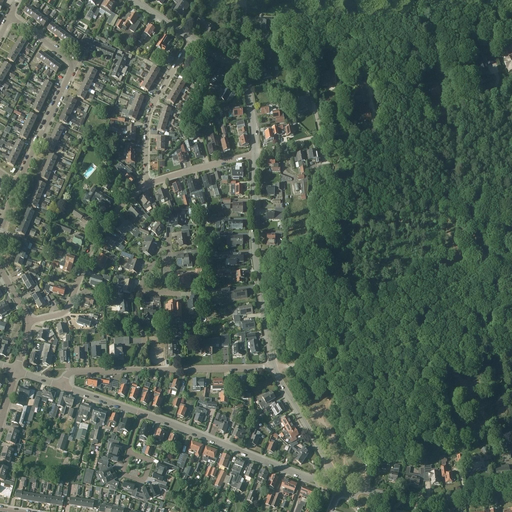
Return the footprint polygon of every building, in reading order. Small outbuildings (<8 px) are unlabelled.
[(100,9),(99,10),(100,11),(99,13),(103,16),(105,13),(105,12),(111,2),(107,0),(105,0),(101,7),(100,9)] [(172,0),(172,1),(175,3),(178,5),(173,12),(182,18),(190,6),(184,2),(185,0),(172,0)] [(111,2),(105,12),(105,13),(111,16),(107,23),(110,25),(116,16),(111,13),(116,5),(116,4),(113,1),(112,3),(111,2)] [(93,5),(89,12),(94,15),(97,9),(98,8),(93,5)] [(28,16),(33,10),(28,7),(23,13),(28,16)] [(38,14),(33,10),(28,16),(33,20),(38,14)] [(43,18),(38,14),(33,20),(38,24),(43,18)] [(127,21),(123,26),(126,28),(129,23),(132,25),(129,30),(134,33),(140,23),(136,21),(137,18),(132,14),(127,21)] [(197,28),(208,34),(211,30),(209,29),(211,26),(202,20),(203,19),(200,17),(197,22),(200,23),(197,28)] [(43,18),(38,24),(43,27),(48,21),(43,18)] [(259,35),(265,35),(265,34),(268,35),(269,30),(270,30),(270,23),(271,23),(272,19),(262,19),(261,30),(259,29),(259,35)] [(119,21),(115,27),(120,30),(122,26),(123,26),(124,23),(119,20),(119,21)] [(52,34),(57,28),(52,24),(47,30),(52,34)] [(143,34),(140,38),(144,40),(147,36),(150,38),(155,30),(149,27),(144,34),(143,33),(143,34)] [(62,32),(57,28),(52,34),(57,38),(62,32)] [(62,32),(57,38),(62,41),(67,35),(62,32)] [(71,39),(67,35),(62,41),(67,45),(71,39)] [(85,36),(80,47),(86,50),(90,40),(86,38),(86,37),(85,36)] [(159,43),(156,47),(162,50),(164,52),(170,42),(167,41),(168,40),(163,36),(159,43)] [(17,44),(23,47),(26,42),(20,38),(17,44)] [(90,40),(86,50),(93,52),(97,43),(92,41),(93,39),(91,38),(90,40)] [(71,39),(67,45),(72,49),(76,43),(71,39)] [(1,51),(6,53),(10,43),(5,41),(1,51)] [(97,43),(93,52),(99,55),(103,45),(98,43),(99,42),(97,41),(97,43)] [(503,48),(501,42),(494,44),(497,50),(503,48)] [(17,44),(13,49),(20,53),(23,47),(17,44)] [(103,45),(99,55),(105,57),(109,48),(105,46),(105,44),(104,44),(103,45)] [(109,48),(105,57),(112,60),(114,53),(115,50),(111,49),(112,47),(110,46),(109,48)] [(508,48),(502,50),(507,62),(504,63),(506,69),(508,68),(510,72),(511,71),(511,60),(511,58),(511,53),(510,54),(508,48)] [(13,49),(10,54),(17,58),(20,53),(13,49)] [(119,60),(113,74),(116,75),(114,79),(121,82),(123,77),(120,76),(121,73),(125,75),(125,74),(126,72),(127,69),(124,67),(128,59),(122,56),(123,54),(118,52),(115,58),(119,60)] [(157,55),(151,52),(147,59),(152,62),(157,55)] [(41,62),(46,56),(41,53),(36,59),(41,62)] [(490,53),(489,53),(489,54),(485,55),(485,56),(486,58),(488,65),(494,64),(491,56),(490,53)] [(17,58),(10,54),(7,60),(14,63),(17,58)] [(261,69),(263,79),(274,78),(273,67),(269,68),(269,66),(275,58),(269,54),(262,65),(262,69),(261,69)] [(50,60),(46,56),(41,62),(46,66),(50,60)] [(55,64),(50,60),(46,66),(51,70),(55,64)] [(203,61),(202,62),(201,62),(196,69),(199,71),(203,74),(204,74),(207,69),(208,70),(209,67),(206,64),(207,63),(203,61)] [(5,64),(2,69),(8,73),(11,68),(5,64)] [(60,67),(55,64),(51,70),(56,73),(60,67)] [(484,78),(485,80),(489,79),(487,71),(488,71),(488,69),(486,69),(485,64),(477,66),(479,72),(478,72),(480,79),(484,78)] [(150,72),(157,76),(160,71),(153,67),(150,72)] [(8,73),(2,69),(0,71),(0,75),(5,78),(7,75),(10,77),(11,75),(8,73)] [(97,73),(90,69),(88,75),(94,78),(97,73)] [(209,77),(207,80),(210,82),(209,85),(219,87),(220,86),(218,85),(219,83),(220,82),(221,82),(223,79),(224,76),(224,74),(218,70),(217,71),(216,70),(211,78),(209,77)] [(197,78),(194,83),(202,88),(209,77),(204,74),(203,74),(199,71),(199,72),(203,75),(200,81),(197,78)] [(145,74),(144,76),(147,78),(154,82),(157,76),(150,72),(148,75),(145,73),(145,74)] [(326,86),(326,87),(327,87),(332,86),(332,82),(334,82),(333,75),(331,75),(331,74),(319,75),(320,83),(322,83),(322,86),(326,86)] [(88,75),(85,80),(92,84),(94,78),(88,75)] [(154,82),(147,78),(144,83),(151,87),(154,82)] [(85,80),(82,86),(89,89),(91,86),(94,87),(95,85),(92,84),(85,80)] [(188,89),(184,87),(186,84),(179,80),(176,85),(183,89),(186,91),(188,89)] [(43,88),(49,91),(52,85),(45,82),(43,88)] [(151,87),(144,83),(141,88),(148,92),(151,87)] [(183,89),(176,85),(173,90),(180,94),(183,89)] [(429,87),(431,97),(435,96),(436,97),(440,96),(437,85),(434,86),(434,87),(433,87),(432,86),(429,87)] [(89,89),(82,86),(80,92),(86,95),(89,89)] [(196,86),(193,91),(196,93),(198,94),(201,89),(196,86)] [(41,91),(38,90),(36,92),(47,97),(49,91),(43,88),(41,91)] [(219,91),(223,93),(219,98),(224,101),(229,94),(230,93),(225,90),(221,88),(220,90),(219,91)] [(173,90),(170,96),(176,100),(180,94),(173,90)] [(361,97),(358,97),(359,103),(362,102),(363,105),(364,107),(359,108),(362,121),(363,121),(370,119),(368,108),(367,108),(366,104),(369,103),(366,90),(360,91),(361,97)] [(36,92),(36,94),(39,95),(37,99),(44,102),(47,97),(36,92)] [(86,95),(80,92),(77,97),(84,100),(86,95)] [(227,103),(235,96),(231,93),(225,102),(227,103)] [(130,97),(129,99),(134,101),(134,102),(141,105),(144,99),(136,96),(134,95),(133,98),(130,97)] [(176,100),(170,96),(167,101),(171,103),(173,105),(176,100)] [(37,99),(35,105),(41,108),(44,102),(37,99)] [(69,99),(67,105),(74,108),(76,102),(69,99)] [(311,111),(309,104),(308,99),(296,102),(298,111),(302,111),(303,112),(311,111)] [(134,102),(133,104),(132,107),(139,110),(141,105),(134,102)] [(41,108),(35,105),(32,110),(39,113),(41,108)] [(74,108),(67,105),(64,110),(71,113),(74,108)] [(4,112),(11,116),(13,111),(6,107),(4,112)] [(132,107),(130,112),(130,113),(137,116),(139,110),(132,107)] [(268,108),(260,109),(261,115),(262,115),(266,115),(266,116),(269,115),(269,116),(272,116),(273,119),(275,119),(280,118),(279,111),(279,110),(276,111),(276,110),(272,111),(272,107),(268,107),(268,108)] [(162,114),(169,116),(171,110),(164,108),(162,114)] [(232,109),(230,109),(231,118),(234,118),(243,116),(241,109),(236,110),(236,108),(232,109)] [(64,110),(62,116),(68,119),(71,113),(64,110)] [(122,112),(125,114),(125,115),(124,117),(125,117),(125,118),(127,119),(128,118),(135,121),(137,116),(130,113),(130,112),(127,111),(123,110),(122,112)] [(162,114),(160,119),(165,121),(168,122),(168,119),(169,116),(162,114)] [(30,115),(27,120),(34,123),(37,118),(30,115)] [(68,119),(62,116),(59,122),(66,125),(68,126),(70,123),(71,123),(72,121),(68,119)] [(160,119),(158,125),(166,127),(168,122),(165,121),(160,119)] [(34,123),(27,120),(25,126),(31,129),(34,123)] [(158,125),(157,131),(164,133),(165,130),(169,131),(170,131),(170,129),(166,127),(158,125)] [(286,125),(282,126),(283,130),(284,129),(285,133),(286,132),(287,137),(289,136),(290,137),(292,137),(293,136),(292,132),(294,131),(293,127),(287,128),(286,125)] [(25,126),(22,131),(29,135),(31,129),(25,126)] [(57,126),(54,132),(61,135),(64,129),(57,126)] [(277,127),(274,128),(273,128),(263,130),(264,134),(265,134),(266,141),(273,139),(273,137),(275,136),(279,136),(278,130),(277,127)] [(29,135),(22,131),(19,137),(26,140),(29,135)] [(61,135),(54,132),(52,137),(58,140),(61,135)] [(240,139),(241,143),(238,143),(239,147),(242,146),(242,147),(243,147),(245,147),(245,146),(248,145),(247,141),(249,141),(248,137),(247,137),(246,135),(239,137),(240,139)] [(209,145),(207,145),(208,148),(209,155),(210,155),(211,155),(212,155),(212,154),(214,154),(216,154),(215,148),(215,146),(218,145),(215,136),(210,137),(212,144),(209,145)] [(58,140),(52,137),(49,143),(56,146),(59,148),(60,145),(57,144),(58,140)] [(224,140),(221,142),(223,152),(230,150),(229,146),(229,143),(228,143),(226,137),(223,138),(224,140)] [(15,147),(21,150),(24,145),(17,141),(15,147)] [(56,146),(49,143),(46,149),(53,152),(56,146)] [(197,146),(197,147),(193,148),(196,159),(203,157),(200,143),(196,144),(197,146)] [(11,145),(10,148),(14,149),(12,153),(19,156),(21,150),(15,147),(11,145)] [(177,156),(175,157),(176,161),(179,161),(179,164),(185,162),(186,162),(185,159),(185,158),(184,155),(188,154),(186,150),(185,146),(181,147),(181,150),(177,151),(178,156),(177,156)] [(104,148),(102,153),(110,156),(112,150),(104,148)] [(316,151),(307,153),(309,160),(315,159),(316,164),(321,163),(319,153),(316,154),(316,151)] [(19,156),(12,153),(9,158),(16,161),(19,156)] [(297,155),(296,155),(297,158),(299,168),(300,168),(303,168),(302,162),(305,161),(303,153),(297,155)] [(50,156),(47,161),(54,164),(55,162),(57,158),(50,156)] [(16,161),(9,158),(7,164),(13,167),(16,161)] [(274,164),(274,160),(267,160),(267,167),(272,167),(272,172),(279,172),(279,164),(274,164)] [(54,164),(47,161),(45,167),(52,170),(53,166),(57,168),(58,166),(54,164)] [(120,163),(115,168),(123,176),(121,178),(124,181),(126,180),(130,184),(135,180),(130,176),(132,173),(120,163)] [(232,168),(231,178),(242,178),(242,168),(241,168),(241,165),(236,165),(236,168),(232,168)] [(45,167),(43,173),(50,176),(52,170),(45,167)] [(105,169),(101,173),(112,183),(116,179),(105,169)] [(50,176),(43,173),(40,178),(47,181),(50,176)] [(209,176),(203,178),(202,178),(205,188),(209,187),(210,190),(213,189),(209,176)] [(189,182),(187,183),(188,186),(188,187),(189,190),(189,189),(190,193),(193,192),(196,191),(197,194),(198,194),(199,195),(203,194),(202,189),(198,190),(197,187),(196,188),(194,181),(193,181),(193,180),(189,181),(189,182)] [(39,183),(36,189),(43,192),(45,186),(39,183)] [(111,186),(108,185),(105,183),(102,188),(108,191),(111,186)] [(181,192),(178,184),(172,186),(174,189),(173,190),(174,194),(178,193),(179,194),(182,193),(181,192)] [(231,194),(231,196),(235,196),(242,196),(242,192),(243,186),(235,185),(235,186),(235,189),(231,189),(231,194)] [(267,187),(267,195),(273,195),(273,191),(275,191),(275,187),(270,187),(267,187)] [(113,201),(103,195),(99,193),(100,193),(93,188),(85,201),(90,204),(93,206),(96,201),(99,203),(108,208),(113,201)] [(43,192),(36,189),(34,194),(41,197),(43,192)] [(167,201),(166,199),(163,190),(157,192),(158,195),(155,196),(157,202),(163,200),(164,202),(167,201)] [(34,194),(31,200),(38,203),(41,197),(34,194)] [(150,207),(149,205),(151,204),(146,196),(139,200),(144,206),(143,206),(145,210),(150,207)] [(38,203),(31,200),(29,206),(36,209),(38,203)] [(232,213),(242,213),(242,203),(232,203),(232,213)] [(134,207),(128,212),(135,220),(140,215),(141,215),(143,217),(146,214),(142,209),(139,212),(137,210),(134,207)] [(266,212),(266,219),(274,219),(274,220),(279,220),(279,215),(282,215),(282,208),(281,208),(275,208),(275,211),(270,211),(270,212),(266,212)] [(85,218),(84,219),(82,218),(84,215),(75,209),(72,215),(78,219),(78,220),(82,223),(82,222),(82,223),(80,226),(84,229),(86,226),(91,230),(95,224),(85,218)] [(25,216),(31,219),(34,213),(27,210),(25,216)] [(168,217),(168,223),(174,223),(174,225),(174,227),(181,227),(181,223),(185,223),(185,215),(181,215),(181,216),(173,216),(173,217),(168,217)] [(25,216),(23,222),(29,225),(31,219),(25,216)] [(223,219),(217,219),(215,219),(215,229),(220,229),(220,228),(220,226),(219,222),(223,222),(223,219)] [(121,234),(128,226),(121,220),(118,223),(119,224),(115,229),(121,234)] [(230,221),(228,221),(228,222),(228,225),(232,225),(232,230),(242,230),(242,222),(237,222),(237,221),(230,221)] [(23,222),(20,228),(27,231),(29,225),(23,222)] [(151,231),(157,236),(159,233),(160,234),(161,232),(164,228),(158,223),(151,231)] [(56,229),(70,234),(72,229),(57,224),(56,229)] [(27,231),(20,228),(18,234),(24,236),(27,231)] [(181,231),(181,236),(177,236),(177,240),(178,240),(179,247),(187,246),(186,239),(186,238),(189,237),(188,230),(181,231)] [(73,236),(71,240),(72,240),(71,243),(73,243),(81,246),(81,245),(82,245),(83,243),(82,243),(83,240),(80,239),(81,237),(76,235),(76,236),(73,235),(73,236)] [(109,236),(104,243),(109,246),(112,248),(114,246),(114,245),(115,246),(114,247),(118,250),(118,249),(121,245),(120,245),(124,241),(123,241),(117,236),(115,238),(115,239),(113,238),(109,236)] [(144,242),(147,244),(143,253),(151,257),(154,250),(156,247),(151,245),(153,239),(146,236),(144,242)] [(230,237),(227,237),(227,247),(235,247),(235,245),(242,245),(242,236),(230,237)] [(300,238),(291,241),(293,248),(303,246),(300,238)] [(21,247),(27,249),(30,244),(23,241),(21,247)] [(21,247),(18,253),(25,255),(27,249),(21,247)] [(121,252),(120,256),(122,257),(128,259),(132,260),(132,261),(132,260),(134,257),(123,253),(121,252)] [(25,255),(18,253),(16,259),(23,261),(25,255)] [(109,253),(107,256),(109,257),(113,259),(112,261),(116,263),(118,258),(109,253)] [(181,258),(177,258),(178,267),(183,267),(183,265),(187,265),(188,268),(192,267),(191,260),(190,260),(188,260),(188,254),(180,255),(181,258)] [(231,258),(229,258),(229,266),(236,266),(236,263),(243,262),(243,261),(244,261),(244,257),(243,257),(243,254),(231,255),(231,258)] [(67,256),(64,255),(63,258),(64,259),(63,262),(65,262),(72,264),(73,264),(74,258),(67,256)] [(108,258),(101,255),(95,265),(102,269),(108,258)] [(23,261),(16,259),(14,264),(21,267),(23,261)] [(127,264),(125,270),(129,271),(137,274),(140,263),(133,261),(132,260),(132,261),(132,260),(130,265),(127,264)] [(60,263),(59,266),(63,268),(62,271),(70,273),(72,264),(65,262),(63,262),(63,263),(60,263)] [(204,275),(204,269),(195,270),(195,275),(199,274),(199,277),(204,277),(204,275)] [(243,272),(239,272),(231,272),(231,276),(236,276),(236,280),(237,283),(242,282),(242,279),(244,279),(243,272)] [(189,274),(175,275),(176,282),(179,282),(180,288),(185,287),(186,288),(190,288),(191,287),(191,285),(190,284),(188,284),(188,281),(190,281),(189,274)] [(25,285),(31,281),(28,275),(21,279),(25,285)] [(92,275),(89,284),(90,284),(90,285),(95,287),(95,288),(100,289),(100,287),(101,287),(101,286),(103,287),(105,280),(109,282),(111,278),(103,275),(102,279),(100,278),(100,277),(98,276),(97,277),(92,275)] [(133,282),(128,281),(128,278),(119,276),(118,279),(118,280),(117,285),(123,286),(122,290),(120,289),(119,290),(119,294),(122,295),(123,294),(123,293),(130,294),(132,287),(133,282)] [(32,283),(31,281),(25,285),(28,290),(37,285),(35,282),(32,283)] [(54,287),(54,288),(46,286),(44,291),(46,294),(49,295),(50,292),(63,296),(65,290),(64,290),(65,287),(61,286),(60,289),(54,287)] [(234,292),(235,300),(247,298),(245,290),(234,292)] [(40,294),(39,294),(38,294),(32,297),(35,303),(42,300),(40,296),(41,296),(40,294)] [(93,306),(94,303),(96,303),(97,300),(89,297),(89,298),(86,297),(83,306),(89,308),(90,305),(93,306)] [(153,298),(153,304),(143,304),(143,313),(145,313),(145,321),(150,320),(151,320),(151,318),(155,318),(155,310),(154,310),(154,308),(156,308),(156,304),(159,303),(159,297),(153,298)] [(193,311),(193,310),(197,309),(197,297),(190,297),(190,301),(187,301),(188,310),(189,310),(189,311),(189,312),(192,312),(193,311)] [(43,299),(42,300),(35,303),(39,309),(45,305),(45,304),(44,302),(43,303),(43,302),(45,301),(43,299)] [(128,303),(123,303),(123,300),(110,301),(110,307),(120,307),(120,314),(128,314),(128,309),(128,303)] [(175,320),(181,319),(181,305),(176,305),(176,303),(168,303),(168,306),(166,306),(166,315),(168,314),(169,316),(171,316),(175,316),(175,320)] [(0,305),(0,304),(0,314),(1,317),(6,314),(6,313),(10,311),(8,308),(7,305),(5,305),(3,306),(1,307),(1,306),(0,305)] [(239,308),(241,316),(252,314),(251,306),(239,308)] [(77,320),(76,324),(77,324),(85,327),(86,327),(89,328),(92,321),(91,321),(92,318),(87,317),(86,319),(85,319),(85,318),(82,317),(82,318),(79,317),(78,321),(77,320)] [(242,323),(243,331),(255,329),(253,321),(242,323)] [(64,324),(57,326),(59,335),(66,334),(64,324)] [(44,329),(43,332),(39,332),(39,333),(38,333),(37,335),(38,336),(37,340),(45,342),(46,337),(50,338),(54,335),(52,330),(44,329)] [(204,341),(200,341),(200,348),(201,348),(202,356),(206,356),(206,355),(211,355),(211,349),(212,349),(212,347),(215,347),(214,344),(219,343),(219,340),(211,340),(204,341)] [(172,343),(172,344),(168,344),(168,356),(176,355),(175,351),(178,351),(177,341),(172,341),(172,343)] [(241,342),(237,342),(237,345),(233,345),(234,356),(242,356),(241,352),(241,342)] [(257,342),(250,343),(252,354),(253,354),(253,355),(257,355),(257,353),(259,353),(257,342)] [(102,343),(94,343),(94,348),(92,348),(92,358),(100,357),(99,350),(102,350),(102,343)] [(1,346),(0,348),(0,354),(6,357),(7,353),(9,348),(7,347),(8,345),(7,344),(7,345),(5,344),(4,347),(1,346)] [(42,355),(41,357),(44,357),(43,361),(42,364),(44,364),(44,365),(47,366),(47,365),(49,365),(51,356),(48,355),(50,345),(44,344),(44,346),(42,352),(42,355)] [(83,349),(76,350),(76,361),(77,361),(77,362),(79,361),(80,360),(84,360),(84,352),(88,352),(87,345),(83,345),(83,349)] [(118,347),(110,348),(110,357),(118,357),(118,356),(118,353),(122,353),(121,347),(118,347)] [(31,353),(30,359),(29,364),(37,366),(38,360),(39,355),(42,355),(42,352),(39,351),(33,350),(32,353),(31,353)] [(247,388),(246,378),(238,379),(238,389),(244,388),(244,391),(247,391),(247,388)] [(100,385),(108,386),(109,381),(109,382),(109,381),(106,380),(106,381),(94,379),(93,380),(88,379),(87,386),(92,387),(92,388),(96,388),(97,384),(100,385)] [(213,387),(212,387),(212,390),(224,390),(224,387),(224,381),(222,381),(222,379),(213,380),(213,387)] [(120,389),(118,395),(119,395),(120,396),(120,397),(124,398),(124,397),(126,392),(127,390),(128,388),(125,387),(127,381),(121,380),(119,385),(120,386),(119,389),(120,389)] [(201,380),(192,380),(193,388),(199,388),(203,388),(203,381),(201,381),(201,380)] [(169,390),(168,394),(169,394),(171,395),(172,392),(176,393),(177,391),(180,383),(173,381),(172,385),(170,384),(169,388),(170,389),(170,390),(169,390)] [(468,381),(460,381),(460,390),(468,390),(468,386),(468,381)] [(20,391),(16,405),(23,407),(24,402),(23,401),(24,397),(26,398),(28,399),(28,398),(32,399),(34,392),(30,391),(31,390),(21,387),(20,391)] [(142,397),(140,403),(143,403),(142,405),(146,406),(146,405),(148,400),(149,400),(151,395),(147,393),(147,392),(148,389),(144,387),(142,393),(141,396),(142,397)] [(131,393),(129,399),(132,400),(132,401),(134,402),(135,401),(137,396),(138,396),(139,392),(135,391),(136,390),(135,389),(132,388),(132,389),(130,393),(131,393)] [(154,401),(152,407),(155,408),(155,409),(157,410),(158,409),(159,409),(160,404),(161,405),(163,400),(158,399),(161,391),(161,390),(158,388),(157,389),(155,388),(154,388),(152,394),(154,395),(153,397),(154,397),(153,401),(154,401)] [(41,397),(41,399),(40,401),(46,403),(47,399),(50,391),(44,389),(41,397)] [(50,391),(47,399),(54,401),(56,393),(50,391)] [(264,402),(259,405),(262,410),(270,406),(268,403),(271,402),(275,399),(270,393),(261,398),(264,402)] [(60,394),(57,404),(57,406),(59,407),(63,408),(64,404),(66,396),(60,394)] [(222,403),(227,403),(227,404),(228,394),(220,394),(220,399),(221,399),(220,403),(222,403)] [(66,396),(64,404),(64,406),(70,408),(71,406),(72,406),(72,405),(73,405),(73,403),(74,399),(66,396)] [(33,405),(32,407),(35,408),(37,409),(38,406),(39,407),(41,399),(38,398),(37,398),(37,399),(35,399),(33,405)] [(207,402),(206,402),(206,409),(216,410),(217,403),(207,402)] [(276,403),(270,406),(270,407),(272,410),(275,417),(279,414),(284,411),(285,410),(282,405),(281,406),(280,404),(278,406),(276,403)] [(80,411),(81,412),(79,417),(77,422),(80,424),(82,418),(82,420),(87,405),(82,404),(80,411)] [(179,408),(180,408),(177,415),(177,416),(177,417),(182,419),(183,418),(184,418),(187,411),(184,410),(185,406),(180,404),(179,408)] [(91,407),(87,405),(82,420),(86,421),(88,414),(89,414),(91,407)] [(32,407),(30,406),(30,409),(24,407),(22,413),(28,415),(29,412),(32,413),(34,414),(35,408),(32,407)] [(196,408),(194,414),(196,415),(194,422),(197,423),(197,424),(199,424),(200,424),(202,421),(204,422),(205,421),(206,418),(206,417),(204,417),(203,417),(205,411),(203,410),(198,408),(196,408)] [(98,420),(101,411),(95,409),(92,418),(98,419),(98,420)] [(95,426),(94,430),(96,430),(98,431),(99,427),(100,427),(101,423),(100,423),(101,420),(104,421),(107,413),(101,411),(98,420),(98,419),(96,425),(95,425),(95,426)] [(28,415),(22,413),(19,425),(25,426),(27,421),(31,422),(34,414),(29,412),(28,415)] [(18,424),(20,416),(14,414),(11,422),(18,424)] [(217,414),(213,425),(220,428),(221,424),(222,422),(220,421),(222,416),(217,414)] [(110,422),(109,424),(112,425),(112,423),(116,424),(118,416),(112,415),(111,419),(110,418),(109,422),(110,422)] [(220,428),(218,431),(225,434),(227,427),(229,423),(226,422),(226,419),(225,419),(225,417),(222,416),(220,421),(222,422),(221,424),(220,428)] [(447,434),(455,433),(458,432),(453,416),(443,418),(447,434)] [(285,427),(291,423),(288,417),(281,421),(285,427)] [(279,419),(273,422),(274,425),(275,427),(282,423),(281,421),(279,419)] [(130,427),(132,421),(129,420),(128,422),(124,420),(123,424),(119,423),(117,432),(122,434),(123,431),(128,432),(130,426),(130,427)] [(233,424),(231,428),(235,430),(232,436),(238,439),(242,441),(246,432),(242,430),(241,431),(237,430),(235,429),(237,424),(234,423),(233,424)] [(285,427),(287,431),(283,433),(280,435),(281,437),(284,435),(285,435),(286,434),(288,433),(295,429),(291,423),(285,427)] [(88,427),(80,424),(76,439),(83,441),(88,427)] [(139,440),(149,443),(152,434),(149,433),(150,429),(146,428),(146,426),(143,425),(141,431),(142,431),(140,437),(139,440)] [(295,429),(288,433),(286,434),(288,437),(289,436),(291,439),(289,440),(291,443),(292,443),(297,440),(295,437),(298,435),(295,429)] [(17,432),(10,430),(9,433),(8,432),(7,436),(16,439),(18,434),(24,435),(25,432),(18,430),(17,432)] [(94,437),(93,440),(98,442),(99,442),(101,432),(98,431),(96,430),(94,437)] [(155,439),(155,441),(158,442),(158,440),(162,442),(163,438),(164,436),(165,433),(158,430),(155,439)] [(253,436),(252,437),(249,444),(252,445),(251,446),(254,447),(255,446),(260,433),(257,432),(257,431),(254,430),(252,436),(253,436)] [(61,435),(56,449),(63,452),(68,437),(61,435)] [(166,439),(165,443),(167,444),(174,446),(177,438),(171,435),(170,438),(169,438),(168,440),(166,439)] [(7,436),(6,440),(6,443),(13,445),(12,448),(20,450),(21,446),(19,445),(20,440),(16,439),(7,436)] [(270,443),(267,451),(270,452),(270,453),(272,454),(272,453),(273,454),(276,446),(273,445),(274,442),(272,441),(273,437),(270,436),(268,442),(269,442),(270,443)] [(108,442),(108,443),(111,444),(109,451),(119,454),(120,452),(121,452),(121,451),(122,451),(123,449),(122,448),(122,447),(113,444),(114,441),(110,440),(109,439),(109,440),(108,441),(108,442)] [(191,443),(189,451),(188,452),(194,454),(197,445),(191,443)] [(197,445),(194,454),(193,455),(198,457),(202,447),(197,445)] [(297,450),(296,452),(299,454),(305,459),(309,453),(305,451),(307,449),(304,447),(303,449),(302,449),(301,451),(298,449),(298,451),(297,450)] [(12,448),(11,451),(4,448),(3,451),(2,451),(1,454),(11,457),(12,452),(19,454),(20,450),(12,448)] [(203,457),(202,458),(204,459),(203,461),(207,463),(208,460),(211,450),(206,448),(203,457)] [(211,450),(208,460),(212,462),(212,463),(211,463),(210,467),(213,468),(215,463),(213,462),(213,461),(216,452),(211,450)] [(103,458),(102,461),(103,461),(107,462),(108,459),(117,462),(118,461),(119,462),(119,459),(119,458),(119,457),(118,457),(119,454),(109,451),(106,459),(103,458)] [(299,454),(298,456),(294,453),(292,456),(296,459),(294,461),(301,465),(305,459),(299,454)] [(11,457),(1,454),(0,458),(1,458),(0,461),(7,463),(6,466),(14,468),(16,464),(9,462),(11,457)] [(180,465),(179,468),(183,469),(185,463),(188,456),(184,455),(180,465)] [(222,455),(218,466),(225,469),(225,468),(228,470),(231,463),(228,462),(230,458),(222,455)] [(468,460),(468,462),(469,469),(473,468),(473,471),(480,470),(480,467),(484,467),(483,458),(468,459),(468,460)] [(227,484),(227,485),(230,486),(231,483),(232,483),(234,479),(240,461),(236,459),(234,465),(233,465),(231,471),(233,471),(232,471),(232,473),(231,473),(230,477),(227,484)] [(244,462),(240,461),(234,479),(232,483),(236,484),(236,483),(239,484),(239,483),(241,477),(239,476),(239,474),(240,474),(242,469),(244,462)] [(383,461),(383,464),(381,469),(385,470),(386,465),(389,466),(390,462),(383,461)] [(157,464),(156,467),(157,467),(156,469),(157,469),(156,471),(166,475),(169,468),(172,469),(173,466),(174,466),(168,464),(167,467),(158,464),(158,465),(157,464)] [(103,466),(102,465),(100,470),(102,473),(100,473),(101,476),(103,475),(104,478),(113,473),(112,471),(113,471),(112,468),(111,469),(111,468),(107,470),(106,468),(107,467),(103,466)] [(391,473),(390,472),(388,480),(389,480),(391,481),(391,480),(396,481),(400,467),(395,465),(394,470),(391,470),(391,473)] [(445,465),(440,466),(441,470),(441,471),(441,477),(444,476),(445,476),(446,483),(449,483),(452,483),(451,482),(452,482),(454,481),(454,478),(452,478),(451,473),(446,474),(446,470),(445,465)] [(6,466),(6,469),(0,466),(0,473),(5,475),(7,470),(13,472),(14,468),(6,466)] [(250,466),(245,477),(246,477),(249,478),(248,479),(246,484),(251,486),(256,476),(254,475),(256,468),(250,466)] [(426,467),(424,467),(424,476),(430,475),(430,479),(431,479),(432,484),(435,484),(435,485),(438,484),(439,484),(438,477),(439,477),(438,473),(437,473),(433,473),(432,471),(431,471),(431,470),(430,466),(426,467)] [(508,466),(501,466),(501,468),(495,469),(496,478),(509,476),(508,466)] [(420,478),(419,478),(419,476),(409,474),(410,468),(407,468),(405,480),(407,480),(407,483),(418,485),(420,478)] [(154,475),(153,474),(152,477),(153,477),(152,478),(161,482),(160,485),(165,487),(166,484),(163,483),(166,475),(156,471),(155,474),(154,473),(154,475)] [(221,471),(218,478),(224,481),(227,474),(221,471)] [(258,478),(257,481),(257,482),(260,483),(260,484),(263,485),(265,486),(268,479),(266,478),(268,474),(261,471),(258,478)] [(86,472),(83,483),(89,485),(92,474),(86,472)] [(5,475),(0,473),(0,480),(2,481),(1,484),(13,487),(14,483),(4,480),(5,475)] [(115,475),(113,473),(104,478),(106,481),(105,482),(106,484),(107,483),(108,486),(113,487),(115,482),(114,482),(113,480),(116,479),(116,478),(117,477),(115,475)] [(269,478),(266,486),(274,489),(275,487),(276,487),(277,483),(276,483),(278,478),(272,476),(270,479),(269,478)] [(224,481),(218,478),(214,485),(218,487),(216,491),(218,492),(220,488),(224,481)] [(285,496),(290,483),(284,480),(281,487),(284,488),(282,495),(285,496)] [(123,488),(129,490),(128,493),(132,494),(135,485),(125,482),(123,488)] [(239,483),(239,484),(236,490),(242,493),(245,486),(239,483)] [(290,483),(285,496),(284,499),(285,500),(287,496),(288,497),(290,491),(294,492),(296,485),(290,483)] [(0,494),(4,495),(3,497),(10,498),(13,487),(1,484),(0,487),(0,486),(0,494)] [(150,488),(148,489),(152,498),(155,496),(156,498),(158,497),(157,495),(160,494),(162,490),(162,489),(157,487),(156,489),(155,490),(153,486),(152,486),(149,487),(150,488)] [(305,498),(308,490),(302,488),(299,496),(305,498)] [(141,495),(139,499),(144,501),(146,500),(147,502),(149,501),(149,499),(152,498),(148,489),(146,489),(145,489),(143,490),(143,491),(142,491),(144,494),(142,495),(141,495)] [(314,492),(308,490),(305,498),(310,500),(314,492)] [(255,494),(250,492),(246,501),(252,503),(255,494)] [(323,501),(325,493),(320,492),(318,500),(316,505),(313,511),(317,511),(320,506),(319,506),(320,504),(321,504),(322,501),(323,501)] [(281,496),(277,494),(272,506),(276,508),(281,496)] [(266,499),(267,499),(265,505),(270,507),(274,497),(268,495),(266,499)]
